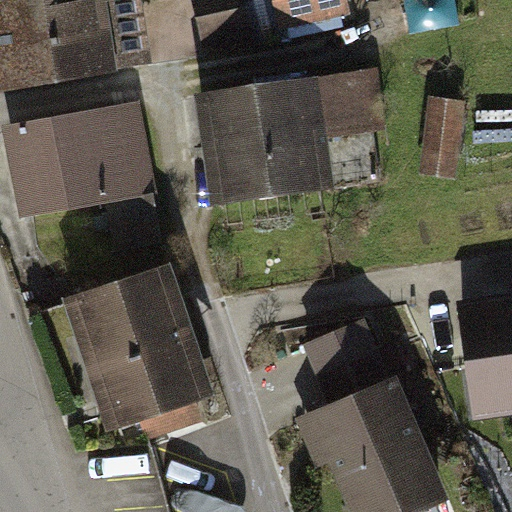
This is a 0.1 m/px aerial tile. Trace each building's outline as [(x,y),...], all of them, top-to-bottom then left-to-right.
[(0,0),(0,24),(12,89),(150,64),(138,0),(0,0)] [(252,0),(195,0),(205,46),(260,35),(252,0)] [(277,0),(285,30),(351,14),(347,0),(277,0)] [(367,72),(210,93),(224,201),(382,180),(367,72)] [(464,103),(436,100),(427,173),(455,176),(464,103)] [(138,107),(17,128),(32,213),(153,192),(138,107)] [(160,273),(81,300),(121,422),(201,396),(160,273)] [(511,303),(465,310),(479,410),(511,405),(511,303)] [(336,408),(319,415),(361,511),(382,511),(437,488),(377,351),(322,375),(336,408)]
